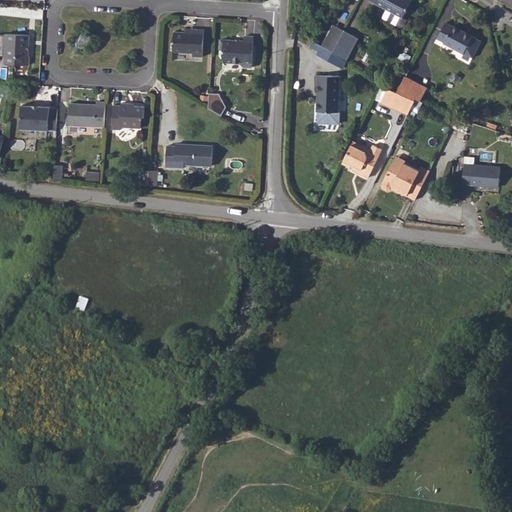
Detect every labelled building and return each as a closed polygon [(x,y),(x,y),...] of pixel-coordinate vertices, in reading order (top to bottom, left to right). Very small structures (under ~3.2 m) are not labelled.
[(377,0),(384,4),(380,12),(395,21),(402,20),(405,15),(402,13),(408,0),(377,0)] [(446,19),(438,35),(449,42),(464,50),(473,33),(446,19)] [(359,37),(334,24),(322,46),(316,42),(312,48),(319,51),(318,54),(330,60),(335,53),(348,61),(359,37)] [(30,33),(6,31),(4,61),(29,63),(30,55),(28,55),(30,33)] [(193,36),(186,36),(176,35),(176,55),(195,55),(195,59),(204,59),(205,59),(205,33),(193,32),(193,36)] [(223,41),(222,50),(222,52),(226,52),(225,60),(226,62),(228,64),(242,65),(244,69),(253,70),(254,38),(247,37),(246,42),(242,42),(241,40),(238,40),(237,42),(223,41)] [(342,73),(317,72),(317,80),(319,81),(318,110),(320,110),(320,121),(341,123),(342,73)] [(427,85),(403,76),(396,89),(406,93),(416,97),(419,98),(421,99),(427,85)] [(397,90),(388,85),(381,99),(390,103),(397,90)] [(55,86),(43,86),(43,95),(36,95),(36,104),(54,105),(55,86)] [(397,90),(390,103),(408,112),(415,99),(397,90)] [(220,95),(210,95),(210,110),(223,117),(228,109),(220,95)] [(69,104),(68,126),(105,128),(106,103),(96,103),(96,106),(69,104)] [(114,106),(113,129),(122,129),(122,127),(142,128),(141,121),(146,118),(146,108),(132,107),(131,103),(123,103),(123,106),(114,106)] [(21,131),(57,133),(59,112),(50,111),(50,109),(22,107),(21,131)] [(372,146),(373,141),(361,136),(359,140),(372,146)] [(370,149),(353,140),(351,143),(366,150),(370,149)] [(351,165),(355,163),(356,166),(361,168),(359,172),(368,177),(382,148),(373,143),(370,149),(366,150),(351,143),(341,163),(348,166),(351,165)] [(170,148),(169,169),(186,169),(186,166),(215,167),(215,148),(180,146),(179,148),(170,148)] [(390,148),(386,155),(397,161),(400,155),(401,156),(402,153),(390,148)] [(397,161),(386,155),(374,180),(376,184),(380,187),(385,186),(385,185),(386,183),(392,186),(391,188),(404,194),(409,184),(419,189),(429,170),(418,165),(401,156),(400,155),(397,161)] [(420,160),(418,165),(429,170),(431,166),(420,160)] [(355,163),(351,165),(352,169),(359,172),(361,168),(356,166),(355,163)] [(466,163),(465,183),(500,186),(502,166),(466,163)] [(158,171),(150,170),(149,185),(158,185),(158,171)] [(409,184),(404,194),(414,199),(419,189),(409,184)]
